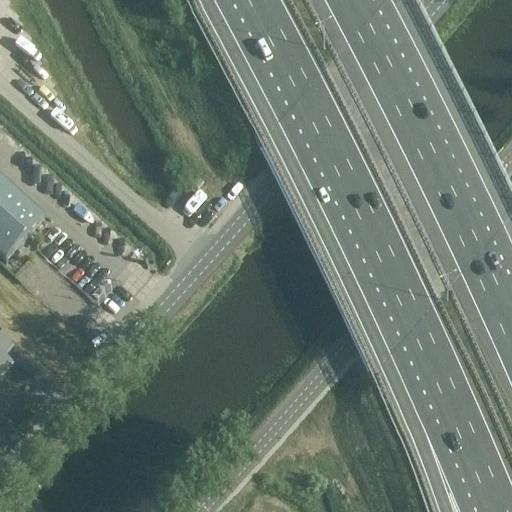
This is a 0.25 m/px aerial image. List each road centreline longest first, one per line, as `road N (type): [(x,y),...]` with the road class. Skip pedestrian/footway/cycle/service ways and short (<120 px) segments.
road 1 (tertiary): [(0,493),(439,0)]
road 2 (motorway): [(259,0),(500,511)]
road 3 (unclassified): [(203,511),(511,164)]
road 4 (motorway): [(511,344),(353,0)]
road 5 (unknown): [(0,87),(201,267)]
